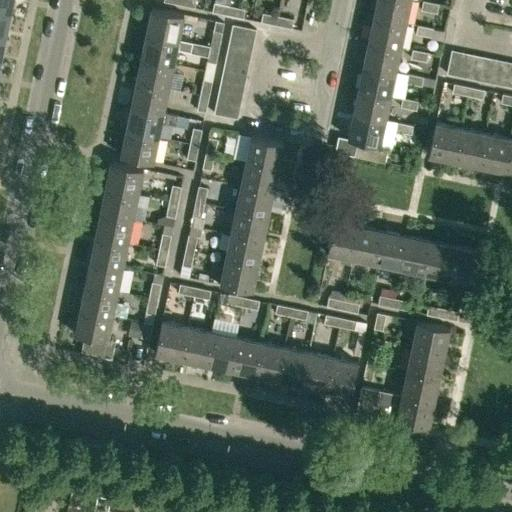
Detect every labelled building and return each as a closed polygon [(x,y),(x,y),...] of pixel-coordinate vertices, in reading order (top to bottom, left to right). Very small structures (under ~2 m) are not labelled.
[(0,0),(0,12),(11,14),(13,0),(0,0)] [(406,22),(410,0),(377,0),(374,15),(406,22)] [(438,4),(423,1),(421,9),(437,12),(438,4)] [(228,14),(230,5),(215,2),(212,11),(228,14)] [(230,5),(228,14),(243,17),(245,9),(230,5)] [(147,32),(179,39),(184,13),(152,6),(147,32)] [(0,36),(6,38),(11,14),(0,12),(0,36)] [(277,25),(278,16),(263,13),(261,21),(277,25)] [(401,46),(406,22),(374,15),(369,39),(401,46)] [(278,16),(277,25),(291,28),(293,19),(278,16)] [(219,47),(222,32),(224,22),(215,20),(213,30),(210,45),(219,47)] [(230,35),(254,40),(256,28),(233,23),(230,35)] [(433,28),(418,25),(416,34),(432,37),(433,28)] [(193,41),(179,39),(147,32),(141,56),(174,63),(177,48),(191,51),(193,41)] [(252,51),(254,40),(230,35),(228,46),(252,51)] [(396,70),(401,46),(369,39),(364,64),(396,70)] [(214,71),(219,47),(210,45),(205,69),(214,71)] [(249,62),(252,51),(228,46),(226,57),(249,62)] [(458,75),(463,51),(452,49),(447,73),(458,75)] [(428,53),(413,50),(411,57),(426,61),(428,53)] [(469,77),(474,54),(463,51),(458,75),(469,77)] [(480,80),(485,56),(474,54),(469,77),(480,80)] [(169,87),(174,63),(141,56),(136,80),(169,87)] [(491,82),(496,58),(485,56),(480,80),(491,82)] [(247,73),(249,62),(226,57),(223,68),(247,73)] [(502,84),(507,61),(496,58),(491,82),(502,84)] [(511,86),(511,61),(507,61),(502,84),(511,86)] [(391,95),(396,70),(364,64),(359,88),(391,95)] [(245,84),(247,73),(223,68),(221,79),(245,84)] [(209,96),(214,71),(205,69),(203,79),(200,94),(209,96)] [(423,77),(408,74),(406,82),(421,86),(423,77)] [(243,95),(245,84),(221,79),(219,90),(243,95)] [(164,111),(169,87),(136,80),(131,104),(164,111)] [(468,95),(470,86),(454,83),(452,91),(468,95)] [(470,86),(468,95),(483,98),(484,90),(470,86)] [(386,119),(391,95),(359,88),(354,112),(386,119)] [(240,106),(243,95),(219,90),(217,101),(240,106)] [(206,111),(209,96),(200,94),(197,109),(206,111)] [(511,104),(511,95),(503,94),(501,102),(511,104)] [(418,101),(403,98),(401,106),(416,110),(418,101)] [(238,117),(240,106),(217,101),(214,112),(238,117)] [(177,114),(164,111),(131,104),(126,129),(158,136),(162,121),(175,124),(177,114)] [(381,143),(386,119),(354,112),(348,137),(358,139),(355,155),(385,161),(388,144),(381,143)] [(413,125),(397,122),(396,131),(411,134),(413,125)] [(455,159),(461,127),(436,122),(429,154),(455,159)] [(190,142),(199,144),(202,129),(193,127),(190,142)] [(479,164),(485,132),(461,127),(455,159),(479,164)] [(153,161),(158,136),(126,129),(121,154),(153,161)] [(246,160),(279,167),(284,142),(240,132),(235,158),(246,160)] [(503,169),(510,137),(485,132),(479,164),(503,169)] [(206,152),(214,154),(218,139),(209,137),(206,152)] [(511,171),(511,137),(510,137),(503,169),(511,171)] [(196,159),(199,144),(190,142),(187,158),(196,159)] [(211,169),(214,154),(206,152),(203,167),(211,169)] [(106,186),(138,193),(143,167),(111,160),(106,186)] [(274,191),(279,167),(246,160),(241,184),(274,191)] [(170,199),(178,201),(181,186),(173,184),(170,199)] [(268,215),(274,191),(241,184),(236,209),(268,215)] [(196,201),(204,202),(207,187),(199,185),(196,201)] [(133,217),(138,193),(106,186),(101,210),(133,217)] [(175,216),(178,201),(170,199),(167,215),(175,216)] [(201,217),(204,202),(196,201),(193,216),(191,225),(201,227),(203,218),(201,217)] [(263,240),(268,215),(236,209),(231,233),(263,240)] [(128,241),(133,217),(101,210),(96,234),(128,241)] [(353,257),(360,225),(335,219),(328,252),(353,257)] [(200,236),(201,227),(191,225),(189,234),(186,249),(194,251),(197,235),(200,236)] [(378,262),(385,230),(360,225),(353,257),(378,262)] [(402,267),(409,235),(385,230),(378,262),(402,267)] [(159,248),(168,250),(171,235),(162,233),(159,248)] [(258,264),(263,240),(231,233),(226,257),(258,264)] [(123,266),(128,241),(96,234),(91,259),(123,266)] [(426,272),(433,240),(409,235),(402,267),(426,272)] [(451,277),(457,245),(433,240),(426,272),(451,277)] [(457,245),(451,277),(476,282),(482,250),(457,245)] [(165,265),(168,250),(159,248),(156,263),(165,265)] [(191,266),(194,251),(186,249),(183,264),(191,266)] [(253,289),(258,264),(226,257),(221,283),(253,289)] [(118,290),(123,266),(91,259),(86,283),(118,290)] [(149,296),(158,298),(161,283),(152,281),(149,296)] [(113,314),(118,290),(86,283),(81,307),(113,314)] [(194,295),(196,286),(180,283),(178,291),(194,295)] [(196,286),(194,295),(209,298),(211,290),(196,286)] [(343,309),(346,292),(331,289),(327,305),(343,309)] [(358,312),(360,303),(361,295),(346,292),(343,309),(358,312)] [(243,305),(244,297),(229,294),(227,302),(243,305)] [(394,307),(395,298),(380,295),(378,303),(394,307)] [(154,313),(158,298),(149,296),(146,312),(154,313)] [(244,297),(243,305),(258,308),(259,300),(244,297)] [(395,298),(394,307),(409,310),(411,302),(395,298)] [(291,315),(293,307),(277,304),(276,312),(291,315)] [(442,317),(444,308),(429,305),(427,314),(442,317)] [(108,338),(113,314),(81,307),(75,333),(85,335),(82,350),(112,356),(116,340),(108,338)] [(317,312),(308,310),(293,307),(291,315),(315,320),(317,312)] [(444,308),(442,317),(457,320),(459,312),(444,308)] [(378,311),(374,327),(382,329),(386,313),(378,311)] [(340,325),(341,317),(326,314),(324,322),(340,325)] [(367,322),(357,320),(341,317),(340,325),(355,328),(366,331),(367,322)] [(141,322),(129,319),(126,334),(138,337),(141,322)] [(181,357),(187,325),(162,320),(156,352),(181,357)] [(412,345),(445,352),(450,327),(418,320),(412,345)] [(153,322),(144,321),(141,336),(150,337),(153,322)] [(205,363),(212,330),(187,325),(181,357),(205,363)] [(229,368),(236,335),(212,330),(205,363),(229,368)] [(254,373),(260,340),(236,335),(229,368),(254,373)] [(278,378),(285,346),(260,340),(254,373),(278,378)] [(440,376),(445,352),(412,345),(407,369),(440,376)] [(302,383),(309,351),(285,346),(278,378),(302,383)] [(367,361),(376,363),(379,348),(370,346),(367,361)] [(326,388),(333,356),(309,351),(302,383),(326,388)] [(333,356),(326,388),(352,393),(359,361),(333,356)] [(373,378),(376,363),(367,361),(364,377),(373,378)] [(435,401),(440,376),(407,369),(402,394),(435,401)] [(435,401),(402,394),(362,385),(357,411),(371,414),(373,405),(399,410),(397,419),(429,426),(435,401)] [(107,511),(111,498),(98,495),(94,511),(107,511)] [(148,511),(157,511),(159,503),(151,501),(148,511)]
